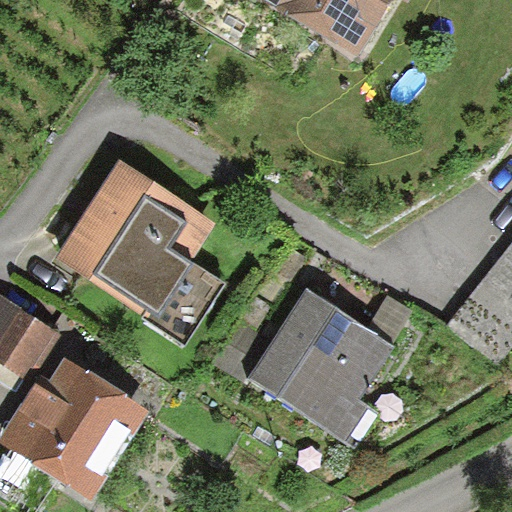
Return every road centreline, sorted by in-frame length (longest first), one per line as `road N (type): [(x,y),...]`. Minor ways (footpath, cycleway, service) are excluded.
road 1 (residential): [(0,242),(84,125),(147,121),(395,271),(500,204)]
road 2 (unclassified): [(511,453),(401,511)]
